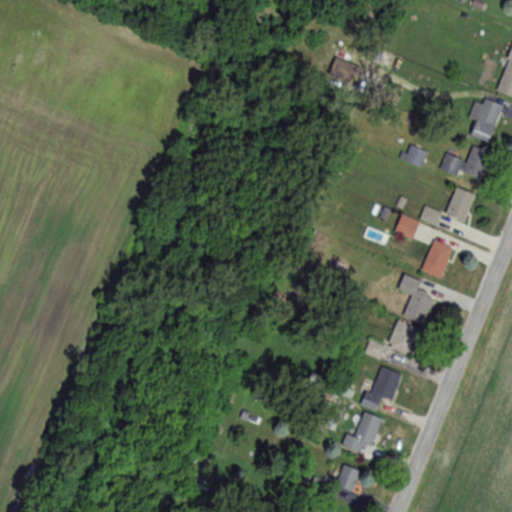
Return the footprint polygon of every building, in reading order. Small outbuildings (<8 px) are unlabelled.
[(511,47),(495,92),(511,98),(511,47)] [(328,79),(353,86),(358,66),(334,59),(328,79)] [(475,121),(469,135),(487,143),(503,108),(479,97),(469,119),(475,121)] [(459,173),(480,181),(491,154),(473,146),(466,163),(446,155),(440,170),(457,177),(459,173)] [(474,196),(456,188),(444,215),(463,223),(474,196)] [(452,249),(433,241),(419,271),(438,280),(452,249)] [(417,291),(420,282),(403,275),(397,290),(408,294),(388,348),(410,356),(432,297),(417,291)] [(363,406),(376,410),(381,398),(391,402),(401,375),(378,366),(363,406)] [(371,447),(381,419),(363,412),(354,437),(346,434),(341,447),(360,454),(364,444),(371,447)]
